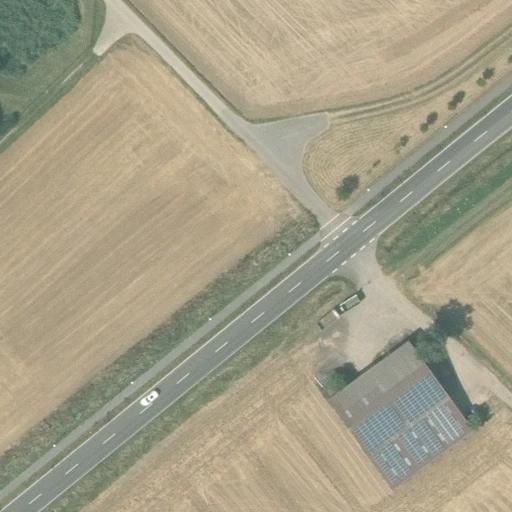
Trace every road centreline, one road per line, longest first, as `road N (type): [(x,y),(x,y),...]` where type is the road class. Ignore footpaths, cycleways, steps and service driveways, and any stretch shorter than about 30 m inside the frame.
road 1 (residential): [(511,120),(23,511)]
road 2 (track): [(107,0),(352,246)]
road 3 (track): [(267,158),(300,131),(401,108),(459,80),(511,38)]
road 4 (track): [(511,405),(344,252)]
road 5 (track): [(129,22),(0,146)]
road 6 (track): [(384,292),(511,184)]
